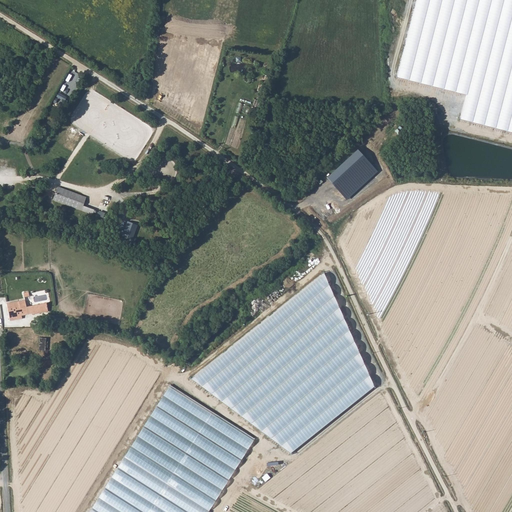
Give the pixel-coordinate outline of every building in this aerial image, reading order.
[(511,0),(418,0),(400,76),(468,93),(460,118),(511,132),(511,0)] [(167,58),(163,79),(169,80),(174,59),(167,58)] [(181,68),(183,60),(177,58),(174,67),(181,68)] [(356,149),(325,177),(347,200),(377,172),(356,149)] [(57,188),(52,200),(80,210),(85,198),(57,188)] [(136,225),(126,221),(123,231),(120,229),(118,233),(131,238),(136,225)] [(323,274),(190,379),(290,450),(373,386),(323,274)] [(27,314),(25,306),(24,300),(6,303),(9,320),(21,317),(21,315),(27,314)] [(45,302),(25,306),(27,314),(33,313),(33,315),(47,312),(45,302)] [(206,511),(208,511),(221,490),(223,486),(233,472),(253,441),(195,404),(169,387),(134,441),(124,456),(88,511),(206,511)]
